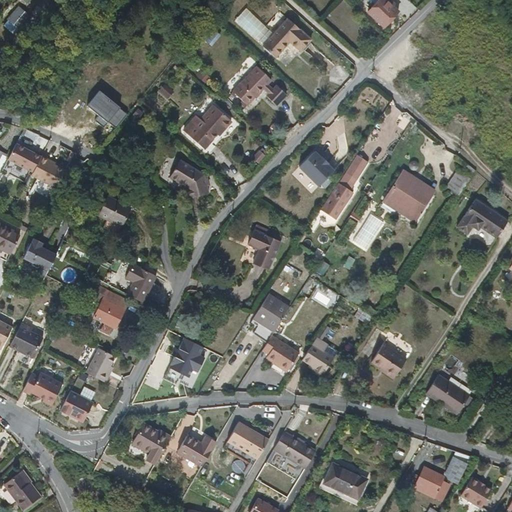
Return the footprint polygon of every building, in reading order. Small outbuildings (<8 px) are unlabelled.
[(380,0),(369,13),(385,26),(399,11),(386,0),(380,0)] [(35,11),(40,14),(43,9),(39,6),(35,11)] [(10,18),(12,20),(20,27),(21,28),(30,17),(19,8),(10,18)] [(300,50),(311,38),(286,17),(262,44),(274,56),(289,40),(300,50)] [(20,27),(12,20),(9,23),(16,30),(20,27)] [(268,80),(270,78),(256,64),(231,88),(245,103),(264,84),(270,89),(268,92),(275,100),(284,92),(276,83),(274,86),(268,80)] [(199,68),(195,75),(208,83),(213,76),(199,68)] [(172,91),(164,83),(158,89),(167,97),(172,91)] [(221,126),(224,128),(231,119),(214,104),(200,119),(196,115),(183,130),(203,147),(216,132),(221,126)] [(16,144),(9,158),(34,172),(42,156),(16,144)] [(360,151),(369,156),(373,150),(364,144),(360,151)] [(258,149),(253,158),(260,162),(265,153),(258,149)] [(316,150),(300,166),(319,185),(335,170),(329,163),(323,156),(322,157),(316,150)] [(2,152),(0,155),(0,170),(9,155),(2,152)] [(34,172),(32,174),(57,188),(67,170),(55,165),(49,161),(50,159),(42,155),(42,156),(34,172)] [(348,172),(356,178),(364,166),(355,160),(348,172)] [(189,189),(197,203),(215,194),(205,176),(182,162),(172,179),(189,189)] [(457,198),(474,173),(469,170),(466,174),(460,170),(446,190),(453,195),(457,198)] [(421,202),(430,188),(403,171),(390,193),(411,206),(416,199),(421,202)] [(32,188),(44,195),(50,185),(37,179),(32,188)] [(355,191),(340,181),(322,210),(337,219),(355,191)] [(451,208),(457,198),(453,195),(446,205),(451,208)] [(132,208),(109,196),(98,216),(108,221),(104,230),(117,236),(132,208)] [(508,218),(476,197),(457,225),(468,232),(473,224),(478,228),(480,225),(496,235),(508,218)] [(12,251),(21,235),(0,223),(0,248),(4,251),(6,247),(12,251)] [(268,271),(280,242),(253,230),(241,260),(268,271)] [(42,266),(50,270),(58,254),(42,246),(44,242),(35,238),(25,258),(33,262),(34,265),(38,267),(42,266)] [(356,261),(350,257),(347,262),(353,266),(356,261)] [(129,295),(145,302),(158,275),(135,264),(128,277),(136,282),(129,295)] [(298,287),(303,290),(312,275),(314,272),(310,269),(298,287)] [(103,300),(107,290),(98,285),(92,295),(103,300)] [(129,301),(107,290),(103,300),(94,318),(104,323),(101,330),(110,335),(114,328),(116,329),(129,301)] [(315,297),(326,304),(329,299),(318,292),(315,297)] [(267,344),(273,336),(291,307),(270,294),(254,319),(261,324),(254,335),(267,344)] [(354,315),(363,321),(368,313),(359,307),(354,315)] [(100,331),(101,330),(104,323),(94,318),(90,327),(100,331)] [(34,327),(24,321),(11,346),(35,358),(45,337),(32,331),(34,327)] [(0,324),(0,351),(1,352),(12,331),(0,324)] [(244,329),(238,338),(242,340),(247,332),(244,329)] [(204,346),(185,336),(165,377),(188,377),(193,368),(198,370),(204,356),(200,354),(204,346)] [(273,336),(267,344),(263,351),(269,355),(267,358),(288,372),(299,353),(273,336)] [(317,337),(312,344),(333,357),(337,350),(317,337)] [(385,366),(398,374),(408,358),(386,343),(374,361),(384,367),(385,366)] [(312,344),(303,360),(325,373),(334,358),(333,357),(312,344)] [(165,354),(175,356),(177,349),(167,347),(165,354)] [(89,374),(109,384),(113,378),(110,377),(114,369),(119,359),(101,350),(89,374)] [(396,378),(398,374),(385,366),(384,367),(383,369),(396,378)] [(34,373),(25,391),(33,394),(34,392),(46,398),(46,401),(55,405),(66,383),(43,372),(41,376),(34,373)] [(428,395),(459,414),(472,394),(440,374),(428,395)] [(73,390),(63,411),(83,420),(88,419),(96,401),(73,390)] [(258,459),(269,439),(239,422),(228,441),(258,459)] [(146,459),(155,465),(171,436),(163,432),(163,434),(145,424),(135,440),(152,450),(146,459)] [(316,451),(285,431),(274,450),(306,468),(316,451)] [(178,452),(203,467),(217,442),(207,436),(202,444),(189,435),(178,452)] [(258,459),(228,441),(223,449),(253,466),(258,459)] [(447,475),(458,481),(468,464),(456,458),(447,475)] [(79,473),(70,461),(62,467),(71,479),(79,473)] [(325,483),(358,498),(367,479),(334,464),(325,483)] [(415,487),(435,496),(444,477),(425,468),(415,487)] [(30,485),(31,484),(33,482),(25,470),(21,473),(30,485)] [(41,497),(31,484),(30,485),(21,473),(5,485),(24,510),(41,497)] [(466,511),(480,511),(477,510),(483,502),(485,503),(491,493),(471,481),(456,506),(466,511)] [(278,511),(279,511),(258,499),(250,511),(278,511)] [(477,510),(480,511),(485,503),(483,502),(477,510)]
